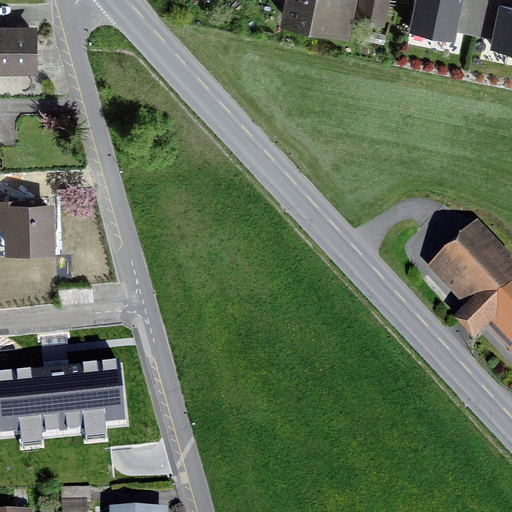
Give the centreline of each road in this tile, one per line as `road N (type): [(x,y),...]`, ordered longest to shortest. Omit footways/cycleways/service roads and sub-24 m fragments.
road 1 (secondary): [(511,432),(116,0)]
road 2 (residential): [(77,0),(75,42),(144,301)]
road 3 (residential): [(144,301),(201,511)]
road 4 (residential): [(144,301),(0,321)]
